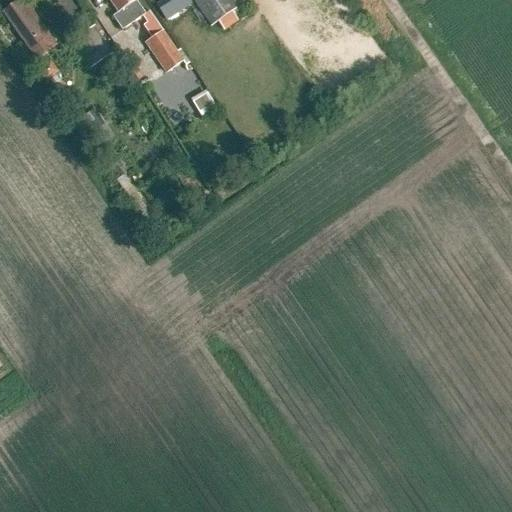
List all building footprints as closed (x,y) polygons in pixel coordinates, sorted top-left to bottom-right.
[(45,31),(22,0),(19,0),(1,13),(35,60),(48,50),(38,36),(45,31)] [(135,2),(134,0),(108,0),(117,13),(112,18),(121,31),(144,15),(135,2)] [(187,0),(172,0),(180,12),(191,5),(187,0)] [(231,0),(190,0),(210,27),(237,7),(231,0)] [(111,55),(92,28),(70,43),(89,71),(111,55)] [(162,33),(144,46),(165,76),(183,64),(162,33)] [(157,82),(154,92),(179,100),(182,89),(157,82)] [(74,110),(57,87),(46,94),(64,117),(74,110)] [(195,118),(211,107),(200,92),(185,103),(195,118)]
